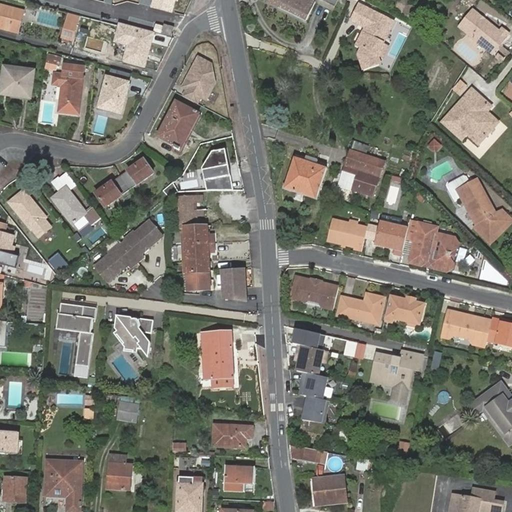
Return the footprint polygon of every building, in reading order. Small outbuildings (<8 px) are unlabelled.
[(174,0),(153,0),(151,6),(171,12),(174,0)] [(314,2),(309,0),(267,0),(267,1),(305,21),(314,2)] [(404,10),(408,1),(407,0),(399,0),(396,7),(404,10)] [(413,18),(418,8),(408,3),(403,13),(413,18)] [(369,29),(387,38),(395,23),(361,5),(353,20),(367,27),(369,29)] [(0,6),(0,26),(10,30),(15,10),(0,6)] [(478,17),(480,15),(473,9),(459,26),(493,53),(509,32),(503,27),(500,30),(485,19),(483,22),(478,17)] [(83,17),(71,14),(64,40),(76,43),(83,17)] [(158,34),(122,23),(116,44),(130,48),(126,62),(149,69),(158,34)] [(163,33),(172,36),(174,27),(166,25),(163,33)] [(384,45),(387,38),(369,29),(366,35),(364,33),(357,46),(361,49),(359,53),(361,66),(380,63),(378,55),(384,45)] [(389,48),(384,45),(378,55),(384,58),(389,48)] [(48,63),(59,66),(61,59),(50,56),(48,63)] [(183,96),(197,104),(201,98),(206,101),(216,84),(212,64),(198,57),(182,87),(186,90),(183,96)] [(83,79),(85,69),(65,66),(64,76),(83,79)] [(13,91),(31,93),(34,72),(4,67),(1,95),(12,96),(13,91)] [(62,87),(59,111),(78,114),(83,79),(64,76),(54,75),(53,85),(62,87)] [(106,78),(99,108),(121,114),(129,83),(106,78)] [(460,95),(467,84),(460,80),(453,90),(460,95)] [(471,89),(442,122),(461,140),(467,134),(478,144),(498,123),(486,113),(491,107),(471,89)] [(176,102),(158,136),(174,145),(173,148),(179,151),(198,115),(176,102)] [(491,135),(498,140),(507,126),(501,122),(491,135)] [(356,142),(354,149),(367,153),(369,146),(356,142)] [(203,169),(207,191),(232,191),(225,150),(213,152),(203,169)] [(385,162),(350,151),(342,178),(355,182),(353,191),(374,197),(385,162)] [(317,200),(327,168),(295,157),(285,189),(317,200)] [(120,177),(129,190),(153,172),(144,159),(120,177)] [(66,172),(60,177),(76,198),(82,194),(66,172)] [(105,208),(129,190),(120,177),(96,195),(105,208)] [(458,201),(462,199),(458,192),(473,184),(470,179),(467,178),(453,186),(452,190),(458,201)] [(486,195),(485,194),(477,181),(458,192),(462,199),(465,206),(467,206),(477,226),(475,227),(491,244),(511,223),(511,220),(503,212),(496,215),(494,217),(491,214),(495,210),(486,195)] [(395,203),(398,187),(391,185),(387,202),(395,203)] [(91,227),(101,219),(93,208),(86,213),(67,188),(53,198),(78,231),(89,224),(91,227)] [(38,237),(50,227),(45,221),(47,219),(24,191),(9,204),(32,232),(33,231),(38,237)] [(188,292),(189,292),(211,291),(208,253),(214,252),(213,236),(207,236),(207,227),(195,228),(194,217),(194,212),(193,203),(193,197),(177,198),(178,205),(173,206),(173,212),(178,212),(179,230),(184,230),(188,292)] [(327,240),(362,248),(366,229),(332,220),(327,240)] [(412,262),(440,268),(447,235),(430,231),(427,225),(409,221),(407,228),(405,238),(413,240),(410,257),(412,262)] [(123,245),(140,265),(146,259),(143,256),(164,237),(151,222),(136,234),(127,241),(123,245)] [(392,255),(401,257),(401,255),(405,238),(407,228),(380,222),(375,245),(394,250),(392,255)] [(0,264),(9,268),(14,249),(12,248),(14,238),(4,234),(6,227),(0,224),(0,264)] [(125,239),(127,241),(136,234),(134,232),(125,239)] [(447,235),(440,268),(443,269),(447,266),(448,262),(443,257),(446,248),(452,247),(453,243),(449,236),(447,235)] [(413,240),(405,238),(401,255),(410,257),(413,240)] [(76,243),(83,251),(88,247),(82,239),(76,243)] [(119,248),(109,257),(97,267),(110,284),(131,266),(135,269),(140,265),(123,245),(119,248)] [(108,254),(109,257),(119,248),(117,246),(108,254)] [(448,262),(452,247),(446,248),(443,257),(448,262)] [(17,270),(20,259),(13,256),(10,268),(17,270)] [(50,265),(58,274),(62,271),(54,261),(50,265)] [(246,296),(243,268),(222,270),(224,296),(246,296)] [(311,275),(310,279),(311,280),(312,282),(318,284),(320,282),(321,282),(322,278),(311,275)] [(293,299),(301,277),(295,276),(290,299),(293,299)] [(333,309),(338,287),(321,282),(320,282),(318,284),(312,282),(311,280),(310,279),(301,277),(293,299),(304,302),(305,302),(309,300),(317,301),(318,305),(320,306),(333,309)] [(379,324),(385,298),(368,293),(366,302),(344,297),(339,314),(379,324)] [(396,300),(389,299),(384,319),(392,321),(393,318),(418,324),(423,305),(414,303),(406,300),(397,298),(396,300)] [(62,299),(62,302),(84,306),(83,317),(92,318),(94,319),(97,304),(62,299)] [(305,302),(304,302),(303,306),(319,310),(320,306),(318,305),(317,301),(309,300),(305,302)] [(59,313),(57,328),(80,331),(76,360),(76,365),(88,366),(93,332),(91,332),(92,318),(83,317),(84,306),(62,302),(61,313),(59,313)] [(487,340),(492,319),(475,315),(472,318),(467,317),(464,313),(448,309),(442,335),(449,337),(455,334),(467,337),(471,342),(485,346),(487,340)] [(124,346),(137,349),(141,349),(148,358),(150,343),(143,333),(151,333),(152,321),(115,317),(113,327),(125,341),(124,346)] [(511,323),(492,318),(492,319),(487,340),(511,346),(511,323)] [(8,322),(0,321),(0,347),(7,348),(8,322)] [(113,333),(124,346),(125,341),(113,327),(113,333)] [(326,336),(296,329),(293,343),(299,344),(301,345),(323,350),(326,336)] [(202,334),(204,379),(233,377),(231,333),(202,334)] [(346,340),(344,355),(355,357),(357,341),(346,340)] [(319,375),(322,361),(325,362),(328,351),(323,350),(301,345),(299,354),(301,354),(300,359),(298,371),(305,372),(319,375)] [(420,365),(421,358),(405,354),(400,353),(399,358),(393,357),(394,353),(375,349),(372,361),(405,368),(406,362),(420,365)] [(405,354),(421,358),(422,353),(401,349),(400,353),(405,354)] [(434,351),(432,368),(439,369),(441,352),(434,351)] [(405,393),(410,369),(405,368),(372,361),(368,379),(392,384),(391,390),(405,393)] [(410,369),(418,370),(420,365),(406,362),(405,368),(410,369)] [(324,399),(329,377),(319,375),(305,372),(300,394),(308,396),(324,399)] [(511,391),(510,388),(503,379),(497,383),(499,386),(504,394),(507,391),(511,398),(511,391)] [(504,394),(499,386),(497,383),(493,385),(478,396),(479,399),(506,436),(511,443),(511,442),(511,398),(507,391),(504,394)] [(403,399),(405,393),(391,390),(389,396),(403,399)] [(308,396),(303,419),(325,423),(330,400),(324,399),(308,396)] [(506,436),(479,399),(478,396),(475,398),(468,403),(475,415),(483,409),(502,436),(509,445),(511,443),(506,436)] [(94,397),(86,397),(86,404),(93,405),(94,397)] [(120,402),(118,420),(136,423),(139,406),(120,402)] [(323,424),(303,421),(301,437),(320,439),(323,424)] [(246,435),(253,435),(253,428),(214,426),(213,446),(245,448),(246,438),(246,435)] [(338,441),(341,429),(330,426),(327,439),(338,441)] [(361,432),(341,429),(338,441),(358,445),(361,432)] [(7,441),(19,441),(19,433),(0,431),(0,453),(6,454),(7,441)] [(18,455),(19,441),(7,441),(6,454),(18,455)] [(326,462),(328,452),(291,445),(292,456),(326,462)] [(109,455),(107,489),(130,490),(131,465),(127,465),(127,456),(109,455)] [(369,460),(358,457),(357,468),(368,470),(369,460)] [(68,498),(66,511),(80,511),(83,464),(47,461),(46,496),(68,498)] [(226,467),(225,490),(244,491),(244,484),(254,485),(255,468),(226,467)] [(338,490),(347,488),(345,475),(314,479),(317,506),(339,503),(338,490)] [(194,483),(194,478),(179,478),(177,511),(201,511),(203,484),(194,483)] [(5,479),(5,501),(26,502),(27,480),(5,479)] [(482,499),(484,489),(476,487),(474,498),(482,499)] [(348,502),(347,488),(338,490),(339,503),(348,502)] [(456,508),(453,507),(452,511),(480,511),(484,511),(503,511),(505,503),(495,501),(497,491),(484,489),(482,499),(474,498),(456,495),(454,502),(457,503),(456,508)]
